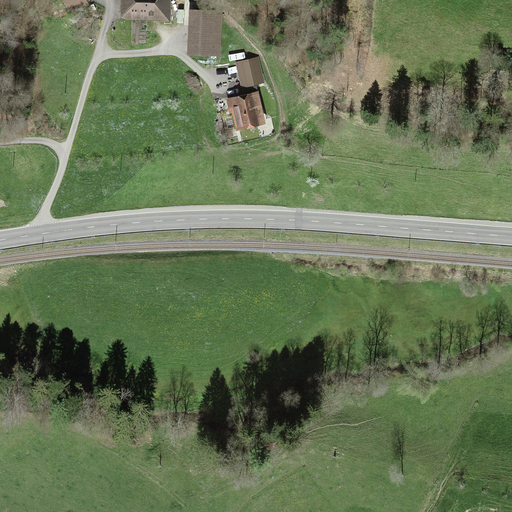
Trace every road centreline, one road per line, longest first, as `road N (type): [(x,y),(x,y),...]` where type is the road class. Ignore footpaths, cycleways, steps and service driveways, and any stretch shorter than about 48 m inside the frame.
road 1 (primary): [(0,239),(219,218),(511,236)]
road 2 (track): [(320,104),(347,108),(511,86)]
